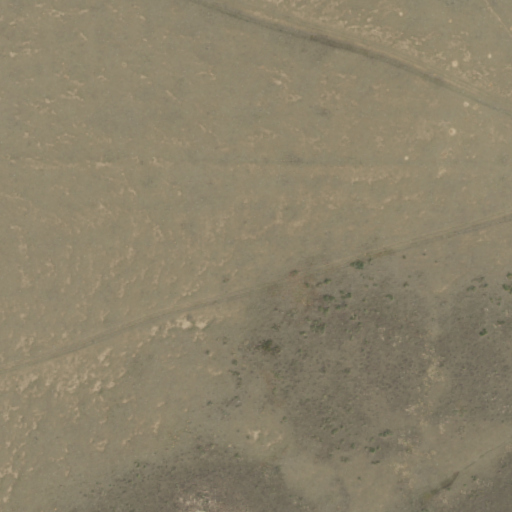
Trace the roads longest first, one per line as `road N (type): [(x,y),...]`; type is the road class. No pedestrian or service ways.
road 1 (residential): [(0,358),(141,313),(427,293),(511,260)]
road 2 (residential): [(511,118),(334,25),(237,0)]
